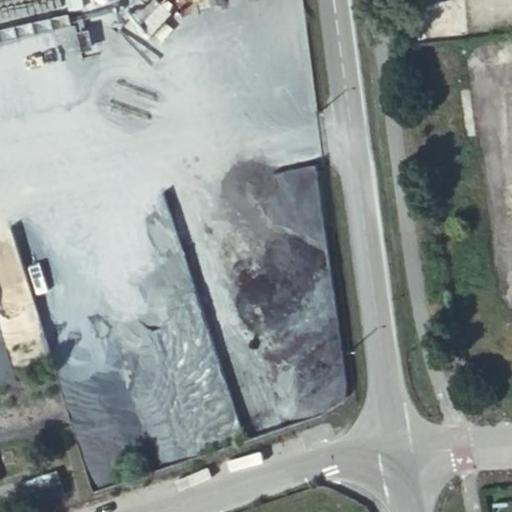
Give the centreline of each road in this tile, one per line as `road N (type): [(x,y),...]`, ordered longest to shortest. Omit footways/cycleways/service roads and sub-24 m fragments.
road 1 (unclassified): [(393,448),(333,0)]
road 2 (unclassified): [(153,511),(265,474),(393,448)]
